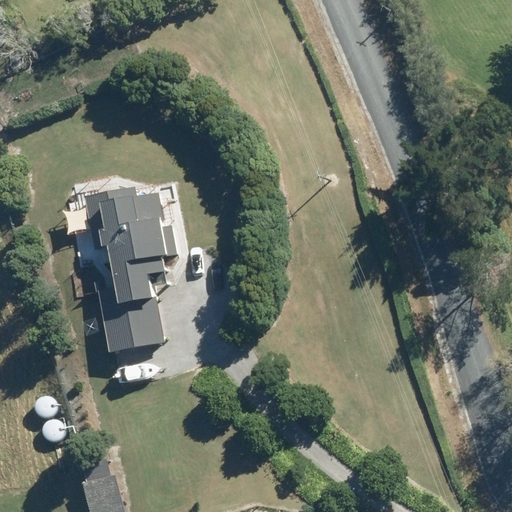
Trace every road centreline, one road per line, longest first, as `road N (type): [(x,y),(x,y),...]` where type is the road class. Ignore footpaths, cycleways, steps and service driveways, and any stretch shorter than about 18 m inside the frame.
road 1 (unclassified): [(349,0),(497,439),(511,462)]
road 2 (track): [(393,511),(291,435),(235,363),(211,282)]
